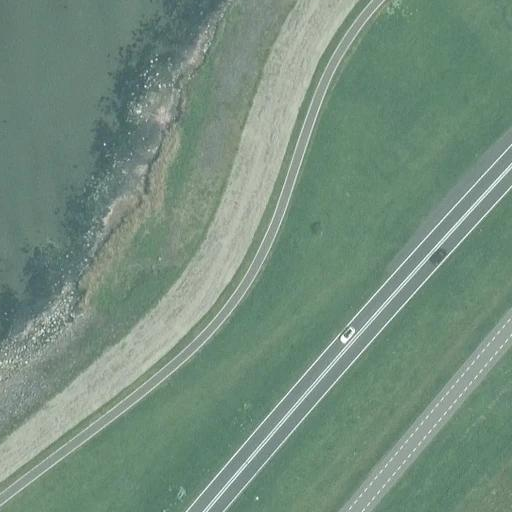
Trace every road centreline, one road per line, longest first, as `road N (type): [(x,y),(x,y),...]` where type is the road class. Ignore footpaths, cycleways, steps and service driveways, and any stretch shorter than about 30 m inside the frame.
road 1 (trunk): [(209,511),(511,173)]
road 2 (tertiary): [(354,511),(511,326)]
